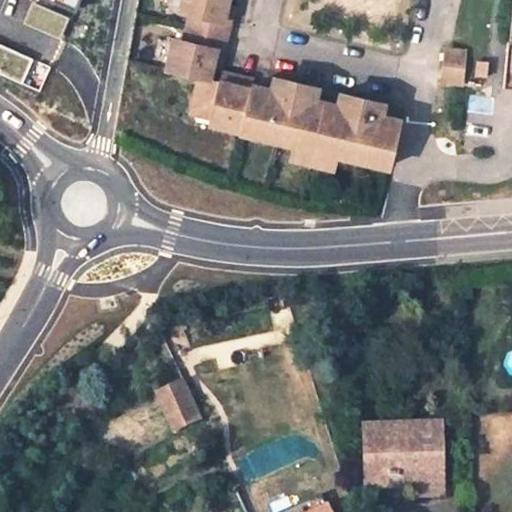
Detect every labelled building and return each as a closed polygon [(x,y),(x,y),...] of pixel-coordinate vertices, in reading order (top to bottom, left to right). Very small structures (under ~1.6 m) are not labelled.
[(34,0),(77,17),(84,0),(34,0)] [(181,0),(179,8),(189,11),(186,28),(183,39),(172,37),(165,68),(195,75),(189,107),(204,111),(202,119),(201,126),(228,132),(230,124),(253,129),(251,138),(289,147),(330,157),(331,154),(349,158),(358,160),(360,151),(384,156),(394,116),(375,112),(369,110),(366,119),(353,115),(356,102),(344,99),(343,104),(329,100),(311,96),(299,93),(300,88),(289,85),(285,100),(273,97),(275,86),(261,83),(247,79),(247,73),(234,70),(231,83),(218,80),(203,77),(207,59),(210,44),(220,46),(226,21),(217,18),(220,4),(220,0),(181,0)] [(511,0),(507,46),(504,46),(499,95),(511,96),(511,0)] [(217,18),(226,21),(229,6),(220,4),(217,18)] [(34,55),(0,39),(0,68),(23,79),(34,55)] [(210,44),(207,59),(216,61),(220,46),(210,44)] [(441,55),(440,71),(459,73),(461,57),(441,55)] [(231,83),(234,70),(220,67),(218,80),(231,83)] [(299,93),(311,96),(315,82),(264,70),(261,83),(275,86),(273,97),(285,100),(289,85),(300,88),(299,93)] [(459,73),(440,71),(438,86),(457,88),(459,73)] [(479,80),(470,79),(469,90),(483,91),(484,87),(478,86),(479,80)] [(369,110),(375,112),(379,98),(332,87),(329,100),(343,104),(344,99),(356,102),(353,115),(366,119),(369,110)] [(189,107),(187,115),(202,119),(204,111),(189,107)] [(230,124),(228,132),(251,138),(253,129),(230,124)] [(289,147),(286,159),(304,163),(328,168),(330,157),(289,147)] [(360,151),(358,160),(382,166),(384,156),(360,151)] [(146,392),(167,435),(198,419),(176,376),(146,392)] [(438,425),(362,428),(364,474),(385,473),(385,477),(396,477),(396,469),(412,469),(412,486),(413,496),(441,495),(438,425)] [(385,473),(364,474),(364,488),(412,486),(412,469),(396,469),(396,477),(385,477),(385,473)]
